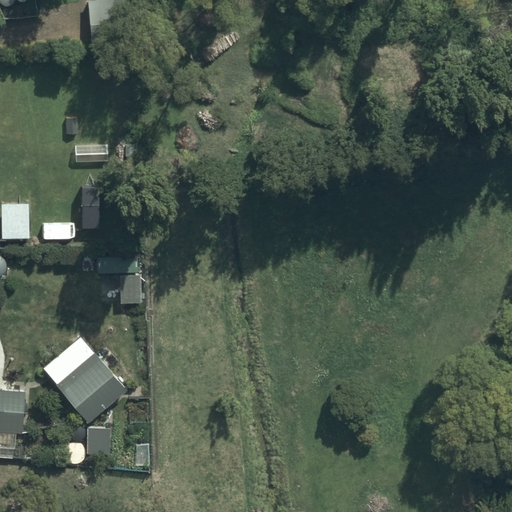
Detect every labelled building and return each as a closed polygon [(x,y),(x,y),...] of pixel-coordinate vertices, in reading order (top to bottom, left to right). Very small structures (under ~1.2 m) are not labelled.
[(133,45),(129,0),(89,0),(88,0),(92,49),(133,45)] [(30,238),(29,203),(2,203),(2,238),(30,238)] [(143,302),(142,274),(120,275),(121,302),(143,302)] [(81,336),(44,367),(89,422),(127,389),(81,336)] [(26,391),(0,389),(0,446),(26,448),(27,433),(23,433),(26,391)]
